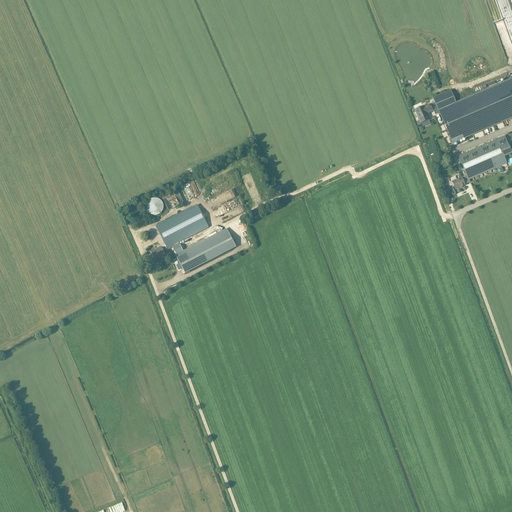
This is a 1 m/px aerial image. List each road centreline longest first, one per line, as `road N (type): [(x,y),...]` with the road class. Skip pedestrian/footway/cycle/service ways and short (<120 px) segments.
road 1 (track): [(154,223),(133,233),(237,511)]
road 2 (track): [(133,233),(32,0)]
road 3 (track): [(511,190),(454,215),(511,372)]
